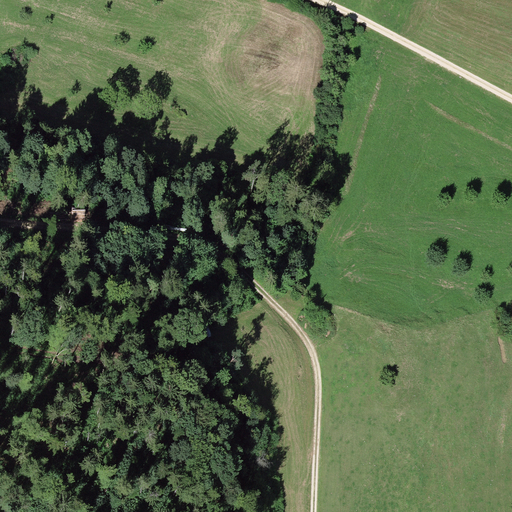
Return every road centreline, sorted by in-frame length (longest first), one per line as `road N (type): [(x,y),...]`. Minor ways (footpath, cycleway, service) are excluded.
road 1 (track): [(0,220),(174,239),(217,252),(240,270),(314,357),(312,511)]
road 2 (track): [(232,511),(220,416),(210,393),(186,372),(156,361),(0,351)]
road 3 (track): [(511,100),(318,0)]
